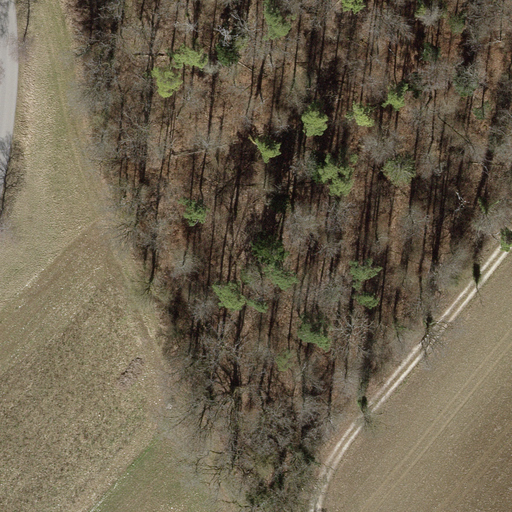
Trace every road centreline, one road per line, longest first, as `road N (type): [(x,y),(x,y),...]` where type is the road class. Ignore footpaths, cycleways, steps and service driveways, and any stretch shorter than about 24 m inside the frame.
road 1 (track): [(316,511),(333,458),(354,428),(511,237)]
road 2 (tertiary): [(3,0),(0,136)]
